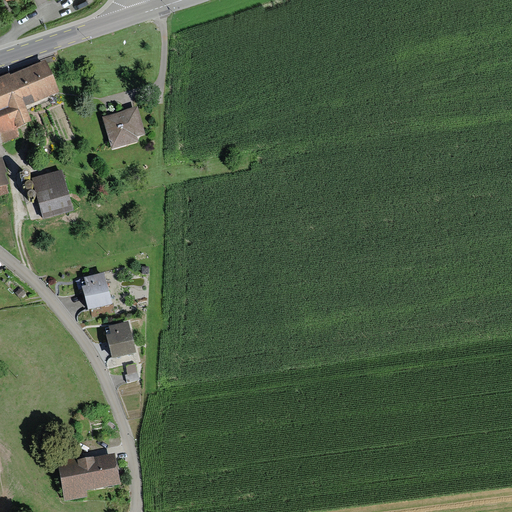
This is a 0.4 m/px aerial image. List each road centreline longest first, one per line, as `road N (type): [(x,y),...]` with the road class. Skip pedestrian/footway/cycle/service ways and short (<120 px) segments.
road 1 (residential): [(0,253),(58,307),(102,368),(133,452),(141,511)]
road 2 (primary): [(0,60),(154,8)]
